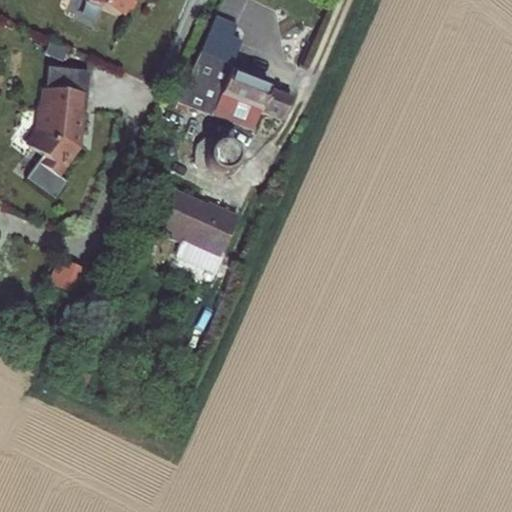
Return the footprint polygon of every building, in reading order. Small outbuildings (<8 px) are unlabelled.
[(96,0),(122,11),(126,2),(134,5),(135,0),(96,0)] [(249,0),(224,0),(209,33),(227,41),(230,42),(249,0)] [(224,48),(227,41),(209,33),(173,114),(237,142),(246,121),(271,132),(282,107),(220,79),(232,52),(224,48)] [(56,70),(55,84),(80,87),(81,72),(56,70)] [(34,142),(48,152),(43,158),(60,170),(81,140),(84,105),(89,105),(90,87),(80,87),(55,84),(48,83),(47,101),(44,127),(34,142)] [(39,125),(29,139),(34,142),(44,127),(47,101),(41,101),(39,125)] [(228,174),(229,167),(227,160),(217,151),(203,152),(198,156),(193,169),(199,181),(212,186),(224,180),(228,174)] [(142,246),(164,257),(168,250),(208,268),(224,230),(196,217),(193,222),(159,208),(142,246)] [(77,304),(89,275),(56,262),(44,290),(77,304)]
